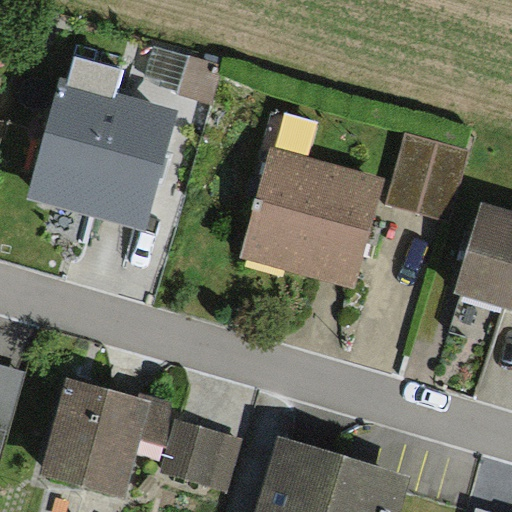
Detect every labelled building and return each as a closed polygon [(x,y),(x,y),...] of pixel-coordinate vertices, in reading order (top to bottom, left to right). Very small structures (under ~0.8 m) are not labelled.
[(218,68),(154,51),(146,82),(210,99),(218,68)] [(64,78),(31,195),(147,227),(180,111),(114,93),(120,71),(76,59),(70,80),(64,78)] [(319,119),(286,110),(244,257),(355,288),(386,178),(309,156),(319,119)] [(471,153),(408,135),(388,205),(451,223),(471,153)] [(511,213),(487,206),(461,291),(511,307),(511,213)] [(25,374),(0,366),(0,428),(8,431),(25,374)] [(139,397),(66,379),(41,473),(127,496),(142,441),(154,402),(139,397)] [(140,393),(139,397),(154,402),(142,441),(163,447),(175,404),(140,393)] [(226,493),(242,438),(174,418),(158,472),(226,493)] [(0,458),(8,431),(0,428),(0,458)] [(400,511),(411,476),(279,437),(256,511),(400,511)]
